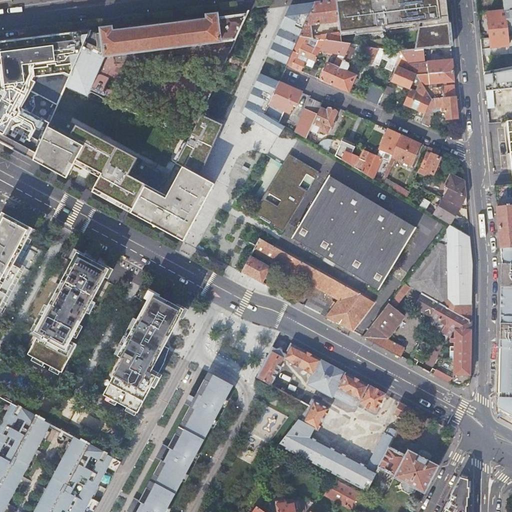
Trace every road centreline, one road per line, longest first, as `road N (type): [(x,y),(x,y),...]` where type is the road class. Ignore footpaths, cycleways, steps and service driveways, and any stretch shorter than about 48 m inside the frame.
road 1 (secondary): [(221,298),(280,321),(472,425)]
road 2 (secondary): [(485,419),(476,156)]
road 3 (secondary): [(0,180),(221,298)]
road 4 (residential): [(476,156),(287,75)]
road 5 (residential): [(191,511),(248,400),(241,381),(189,354)]
road 6 (secondary): [(190,0),(0,23)]
road 7 (residential): [(189,354),(104,511)]
road 8 (secondary): [(476,156),(463,0)]
